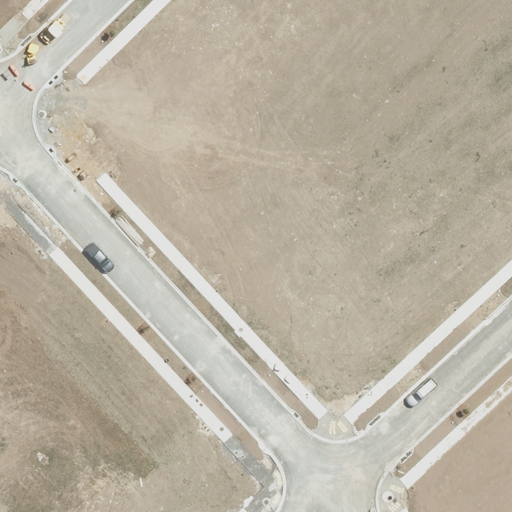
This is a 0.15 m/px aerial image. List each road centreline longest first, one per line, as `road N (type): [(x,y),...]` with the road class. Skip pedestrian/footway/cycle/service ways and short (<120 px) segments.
road 1 (residential): [(0,116),(340,494)]
road 2 (residential): [(340,494),(511,331)]
road 3 (residential): [(106,0),(0,104)]
